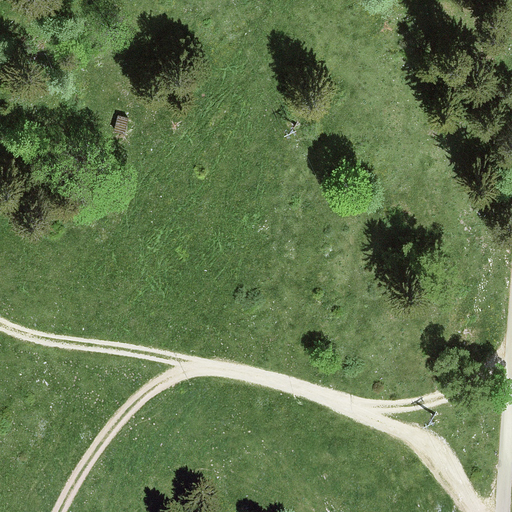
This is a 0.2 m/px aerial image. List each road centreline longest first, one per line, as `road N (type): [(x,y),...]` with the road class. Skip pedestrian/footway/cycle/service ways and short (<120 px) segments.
road 1 (track): [(476,511),(451,467),(414,433),(198,366),(149,392),(78,478),(62,511)]
road 2 (track): [(198,366),(38,340),(0,319)]
road 3 (track): [(352,414),(445,399),(487,378),(511,351)]
road 4 (unclassified): [(503,511),(511,380)]
